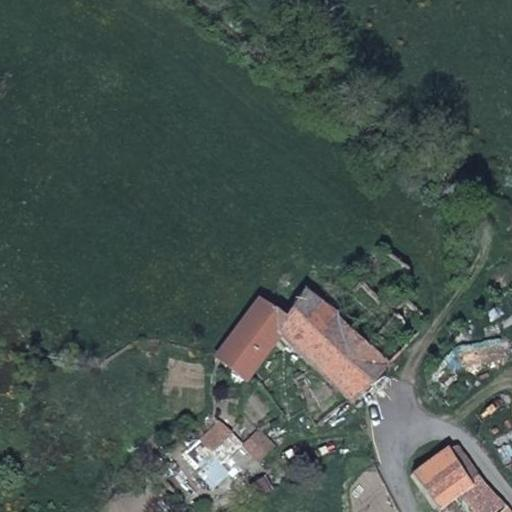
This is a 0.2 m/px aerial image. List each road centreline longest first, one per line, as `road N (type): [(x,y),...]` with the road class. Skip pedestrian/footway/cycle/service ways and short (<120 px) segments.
road 1 (track): [(478,177),(286,63),(212,0)]
road 2 (residential): [(410,367),(429,323),(492,256),(492,209),(478,177)]
road 3 (residential): [(199,511),(375,423)]
road 4 (residential): [(410,367),(511,470)]
